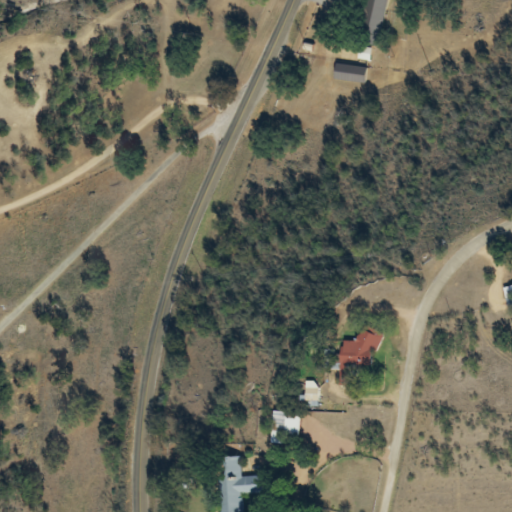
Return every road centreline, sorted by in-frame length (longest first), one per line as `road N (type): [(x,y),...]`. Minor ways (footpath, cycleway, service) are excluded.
road 1 (secondary): [(140,511),(144,403),(171,283),(293,0)]
road 2 (residential): [(236,128),(201,127),(0,319)]
road 3 (residential): [(375,511),(437,296),(511,260)]
